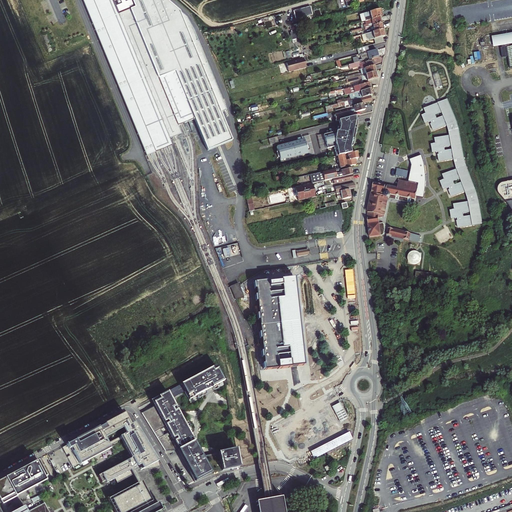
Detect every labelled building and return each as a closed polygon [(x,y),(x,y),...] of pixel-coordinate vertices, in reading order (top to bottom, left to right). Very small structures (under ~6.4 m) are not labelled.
[(92,0),(82,0),(144,156),(147,155),(150,153),(152,153),(92,0)] [(92,0),(152,153),(153,152),(158,150),(162,149),(165,148),(170,146),(172,144),(171,140),(176,138),(179,137),(175,128),(183,125),(184,124),(188,123),(192,121),(205,153),(229,145),(218,116),(224,114),(195,39),(186,19),(164,0),(92,0)] [(294,11),(296,19),(313,14),(311,6),(294,11)] [(384,9),(384,8),(363,13),(361,14),(359,14),(361,22),(367,21),(371,20),(380,17),(382,17),(380,13),(380,10),(384,9)] [(373,25),(381,23),(381,20),(380,17),(371,20),(367,21),(368,24),(366,24),(367,27),(373,25)] [(374,32),(383,29),(382,26),(381,23),(373,25),(367,27),(369,33),(374,32)] [(383,37),(385,36),(384,33),(383,29),(374,32),(369,33),(363,35),(365,42),(374,39),(375,44),(384,41),(383,37)] [(509,57),(510,68),(511,67),(511,33),(492,37),(494,48),(496,48),(501,47),(503,58),(509,57)] [(356,49),(357,55),(369,51),(369,49),(368,46),(356,49)] [(361,62),(365,61),(377,57),(376,54),(375,50),(369,51),(357,55),(358,56),(348,59),(349,65),(359,62),(361,62)] [(306,57),(288,63),(290,70),(308,65),(307,62),(306,57)] [(359,66),(360,70),(373,66),(373,64),(372,61),(360,64),(359,62),(349,65),(350,68),(359,66)] [(360,76),(375,72),(374,69),(373,66),(360,70),(361,74),(360,74),(360,76)] [(366,81),(377,78),(376,75),(375,72),(360,76),(350,79),(351,82),(358,81),(359,85),(366,83),(366,81)] [(359,85),(355,86),(352,87),(344,89),(345,96),(349,95),(351,94),(355,93),(361,92),(371,89),(370,86),(369,82),(366,83),(359,85)] [(344,100),(344,103),(348,102),(357,100),(358,99),(363,98),(372,95),(371,92),(371,89),(361,92),(355,93),(351,94),(349,95),(350,98),(347,99),(344,100)] [(355,105),(371,101),(371,99),(370,96),(363,98),(358,99),(357,100),(348,102),(344,103),(346,109),(355,106),(355,105)] [(447,99),(438,103),(442,114),(443,116),(448,127),(450,132),(459,128),(458,127),(447,99)] [(438,103),(425,109),(427,115),(423,117),(426,124),(431,122),(432,124),(431,125),(434,132),(448,127),(443,116),(437,119),(436,116),(442,114),(438,103)] [(363,104),(360,105),(355,106),(346,109),(347,113),(335,116),(335,119),(336,122),(339,122),(353,118),(352,114),(364,111),(364,108),(363,104)] [(353,118),(339,122),(340,127),(336,134),(315,139),(318,153),(332,149),(334,159),(335,158),(351,155),(349,148),(352,147),(353,144),(357,125),(359,116),(353,118)] [(459,128),(450,132),(450,136),(452,147),(453,150),(455,161),(455,163),(465,159),(459,128)] [(450,136),(435,139),(436,144),(432,145),(433,154),(439,153),(439,155),(438,155),(440,163),(455,161),(453,150),(446,151),(445,148),(452,147),(450,136)] [(306,142),(279,148),(282,164),(315,156),(311,138),(306,140),(306,142)] [(278,139),(269,141),(271,147),(279,145),(278,139)] [(351,155),(335,158),(338,170),(342,169),(357,166),(355,160),(359,160),(358,158),(357,153),(351,155)] [(412,166),(408,182),(420,184),(417,197),(424,198),(425,192),(426,185),(426,179),(425,173),(424,165),(422,155),(410,160),(412,166)] [(465,159),(455,163),(457,170),(467,166),(465,159)] [(467,166),(457,170),(461,179),(462,183),(466,193),(476,189),(467,166)] [(398,168),(397,175),(408,178),(409,171),(398,168)] [(338,170),(321,174),(323,182),(333,180),(335,185),(354,180),(353,175),(352,169),(342,172),(342,169),(338,170)] [(457,170),(443,176),(445,180),(441,182),(444,190),(449,187),(450,190),(449,190),(452,199),(466,193),(462,183),(456,185),(454,181),(461,179),(457,170)] [(417,197),(420,184),(408,182),(405,181),(395,179),(393,187),(388,186),(386,199),(384,200),(383,199),(383,198),(373,196),(370,217),(370,222),(372,239),(390,238),(389,240),(406,243),(407,240),(416,241),(418,234),(388,228),(387,225),(385,223),(381,224),(381,218),(386,217),(389,198),(391,199),(416,204),(417,200),(417,197)] [(511,181),(509,182),(501,183),(500,185),(499,187),(498,189),(498,191),(499,192),(500,195),(502,197),(504,199),(506,202),(511,210),(511,181)] [(354,183),(335,188),(337,193),(338,193),(339,200),(351,197),(350,193),(349,190),(356,189),(354,183)] [(379,183),(378,185),(375,185),(374,188),(373,196),(383,198),(383,199),(384,200),(386,199),(388,186),(383,186),(383,184),(379,183)] [(312,185),(302,187),(294,189),(297,202),(305,200),(315,198),(312,185)] [(476,189),(466,193),(469,202),(469,204),(479,202),(476,189)] [(469,202),(454,205),(455,210),(450,211),(452,220),(458,219),(458,221),(457,221),(458,229),(473,227),(471,216),(465,217),(464,213),(471,212),(469,204),(469,202)] [(479,202),(469,204),(471,212),(471,216),(473,227),(483,225),(479,202)] [(408,261),(410,264),(412,265),(415,265),(418,265),(420,262),(422,259),(421,257),(420,254),(418,252),(415,252),(412,252),(410,254),(408,257),(408,261)] [(416,278),(432,280),(433,274),(417,271),(416,278)] [(268,281),(255,282),(265,370),(278,368),(278,370),(288,368),(290,368),(290,367),(294,367),(304,365),(294,278),(280,279),(281,281),(274,282),(268,283),(268,281)] [(240,282),(231,285),(236,299),(244,296),(240,282)] [(212,366),(152,398),(155,403),(142,410),(165,450),(178,448),(195,480),(211,471),(240,466),(236,447),(202,455),(172,397),(185,390),(190,397),(224,379),(218,367),(214,369),(212,366)] [(348,419),(340,403),(331,407),(339,423),(348,419)] [(125,414),(67,444),(67,445),(63,447),(73,467),(79,464),(80,465),(111,449),(110,446),(122,440),(131,458),(103,473),(107,483),(115,479),(117,483),(134,475),(138,483),(109,499),(116,511),(132,511),(153,501),(142,481),(140,482),(136,473),(140,471),(138,467),(141,466),(143,469),(160,466),(159,461),(135,423),(131,424),(125,414)] [(352,439),(349,433),(310,453),(313,459),(317,456),(352,439)] [(39,460),(0,481),(0,500),(2,504),(46,481),(44,478),(47,476),(39,460)] [(284,511),(282,497),(257,502),(259,511),(284,511)] [(162,505),(160,501),(155,504),(138,511),(157,511),(164,509),(162,505)] [(24,506),(13,511),(49,511),(45,503),(28,511),(24,506)]
